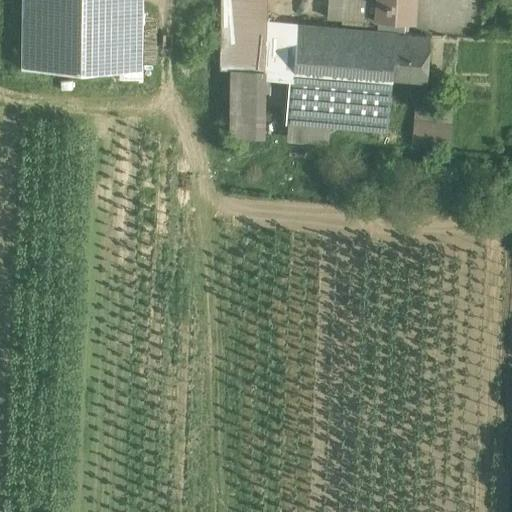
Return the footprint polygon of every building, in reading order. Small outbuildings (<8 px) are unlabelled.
[(142,66),(142,0),(23,0),(22,65),(142,66)] [(264,69),(264,0),(223,0),(222,68),(231,68),(264,69)] [(377,19),(378,0),(312,0),(312,14),(377,19)] [(378,19),(405,21),(413,21),(414,0),(378,0),(377,19),(378,19)] [(378,31),(396,33),(404,33),(405,21),(378,19),(378,31)] [(396,33),(378,31),(297,25),(293,80),(294,80),(291,116),(290,116),(290,117),(288,137),(329,140),(330,120),(388,124),(391,87),(392,87),(392,78),(391,78),(396,33)] [(392,78),(427,81),(431,35),(404,33),(396,33),(391,78),(392,78)] [(262,134),(264,69),(231,68),(231,135),(262,134)] [(453,109),(416,107),(414,149),(451,151),(453,109)]
